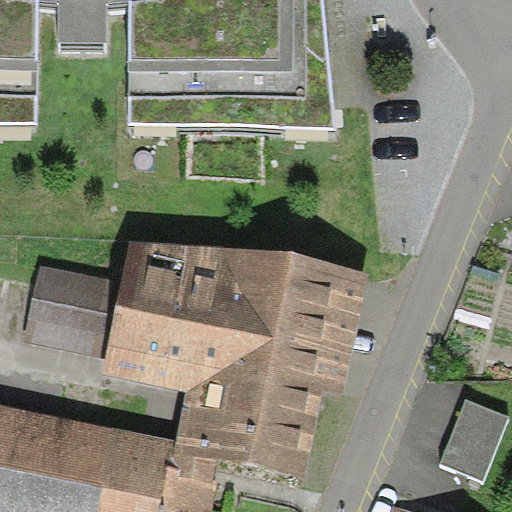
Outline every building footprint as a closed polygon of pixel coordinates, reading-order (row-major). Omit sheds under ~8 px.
[(0,0),(0,4),(38,9),(58,11),(57,50),(84,51),(85,1),(78,0),(0,0)] [(128,12),(250,0),(92,0),(85,1),(84,51),(108,51),(110,13),(128,12)] [(250,0),(128,12),(127,132),(332,132),(324,0),(250,0)] [(0,4),(0,128),(38,129),(38,9),(0,4)] [(128,247),(123,285),(43,270),(25,340),(109,358),(106,376),(188,395),(177,441),(0,406),(0,511),(215,511),(225,471),(306,489),(325,390),(347,395),(364,278),(128,247)] [(511,419),(467,403),(443,466),(487,483),(511,419)]
